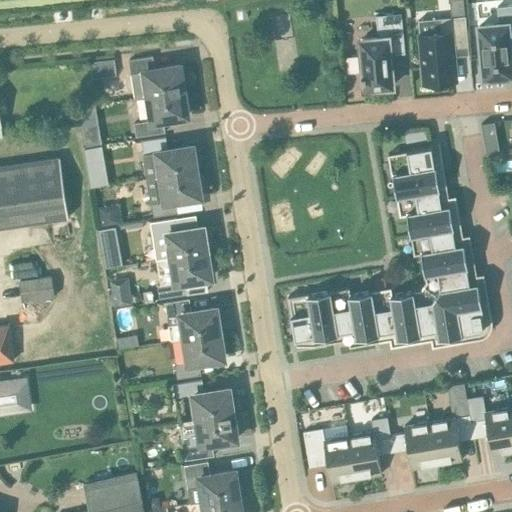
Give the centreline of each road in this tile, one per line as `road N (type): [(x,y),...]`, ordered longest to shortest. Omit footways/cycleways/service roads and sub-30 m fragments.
road 1 (residential): [(272,382),(503,337),(461,104)]
road 2 (residential): [(232,126),(217,32),(206,19),(0,37)]
road 3 (residential): [(272,382),(232,126)]
road 4 (residential): [(461,104),(232,126)]
road 5 (residential): [(374,511),(511,490)]
road 6 (residential): [(294,511),(272,382)]
